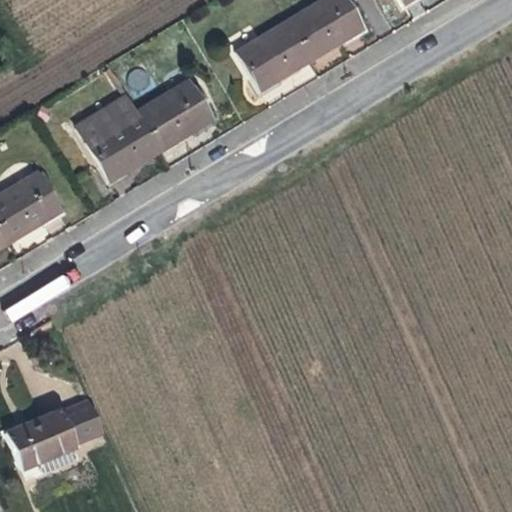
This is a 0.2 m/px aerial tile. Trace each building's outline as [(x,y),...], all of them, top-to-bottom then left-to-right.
[(359,31),(340,0),(316,0),(317,2),(284,22),(308,62),(330,49),(359,31)] [(276,81),(308,62),(284,22),(233,52),(257,92),(276,81)] [(209,122),(185,82),(134,113),(158,153),(189,134),(209,122)] [(158,153),(134,113),(124,96),(73,128),(107,183),(131,169),(158,153)] [(57,213),(34,174),(0,193),(0,234),(6,244),(43,222),(57,213)] [(59,454),(73,448),(58,411),(23,426),(2,434),(18,471),(19,470),(25,482),(64,466),(59,454)] [(78,460),(73,448),(59,454),(64,466),(78,460)]
